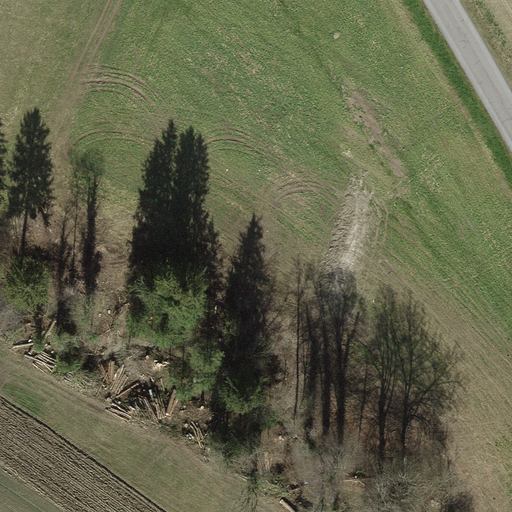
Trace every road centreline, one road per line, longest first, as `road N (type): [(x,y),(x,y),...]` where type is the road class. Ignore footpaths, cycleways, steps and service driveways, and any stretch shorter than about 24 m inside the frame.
road 1 (track): [(124,0),(0,324)]
road 2 (tertiary): [(511,117),(442,0)]
